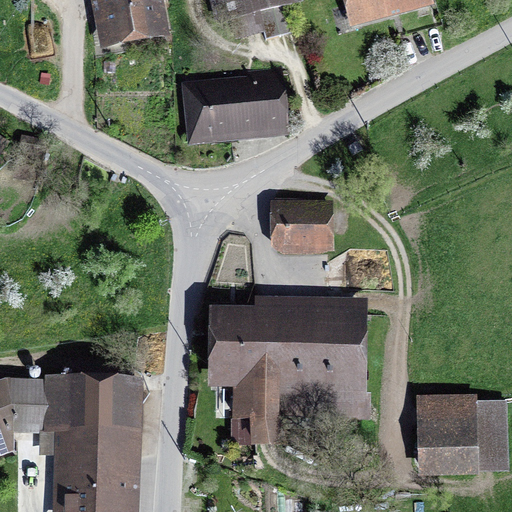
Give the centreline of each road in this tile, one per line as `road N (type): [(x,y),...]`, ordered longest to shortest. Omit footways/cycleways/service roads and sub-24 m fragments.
road 1 (unclassified): [(199,205),(511,24)]
road 2 (unclassified): [(167,511),(199,205)]
road 3 (unclassified): [(0,95),(199,205)]
